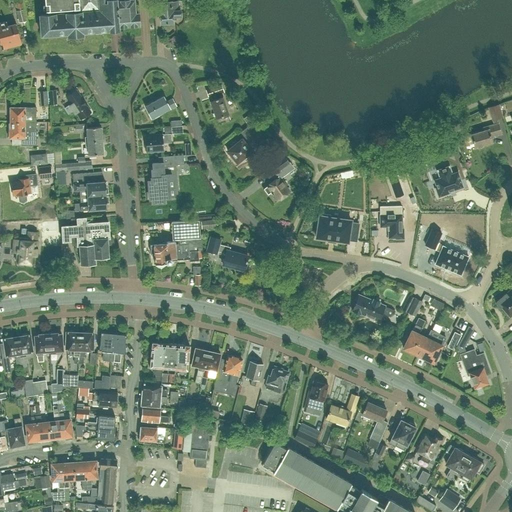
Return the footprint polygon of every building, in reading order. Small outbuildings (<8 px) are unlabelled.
[(40,15),(39,15),(41,35),(67,33),(67,36),(83,35),(82,32),(118,30),(118,26),(138,25),(138,13),(134,14),(133,0),(123,0),(116,1),(115,0),(98,0),(99,10),(79,12),(78,0),(44,0),(46,15),(40,15)] [(170,2),(160,2),(161,13),(159,13),(160,23),(165,23),(167,23),(172,22),(172,20),(175,20),(175,17),(180,16),(180,11),(179,11),(179,8),(177,8),(177,2),(170,2)] [(25,21),(23,9),(16,11),(19,23),(25,21)] [(14,24),(13,20),(6,22),(5,21),(0,22),(0,43),(1,49),(21,44),(15,23),(14,24)] [(223,92),(221,85),(205,90),(208,98),(212,96),(213,99),(209,101),(215,118),(228,114),(221,96),(219,97),(218,94),(223,92)] [(48,105),(47,91),(39,92),(40,106),(48,105)] [(80,99),(75,91),(66,96),(71,103),(64,108),(67,113),(72,111),(74,114),(77,112),(81,119),(90,113),(85,106),(86,105),(81,98),(80,99)] [(166,101),(163,96),(144,107),(151,118),(157,115),(157,116),(158,115),(158,114),(169,108),(169,109),(175,106),(171,99),(166,102),(166,101)] [(502,117),(498,105),(488,108),(492,120),(493,124),(483,127),(484,130),(470,134),(470,135),(464,136),(463,141),(465,145),(473,143),(474,147),(476,147),(477,148),(481,146),(482,145),(491,142),(490,137),(500,134),(497,123),(496,119),(502,117)] [(9,122),(35,122),(35,113),(35,107),(26,107),(9,107),(9,122)] [(35,122),(9,122),(8,122),(8,138),(17,138),(17,139),(21,139),(21,145),(35,145),(35,122)] [(256,136),(248,126),(237,134),(241,139),(227,151),(231,155),(230,156),(236,163),(244,156),(246,158),(252,153),(246,144),(256,136)] [(86,128),(87,141),(101,140),(101,133),(101,129),(100,129),(100,127),(86,128)] [(182,134),(181,127),(164,128),(164,135),(162,135),(144,136),(145,144),(144,144),(144,150),(146,150),(146,151),(156,151),(156,152),(160,152),(160,150),(163,150),(162,143),(170,142),(170,134),(182,134)] [(101,140),(87,141),(88,155),(88,157),(96,156),(95,154),(102,154),(102,151),(103,151),(102,147),(101,140)] [(63,152),(49,153),(50,163),(64,162),(63,152)] [(46,164),(45,155),(30,156),(31,165),(46,164)] [(183,164),(183,155),(158,157),(158,163),(152,163),(152,169),(151,170),(152,181),(148,181),(149,199),(153,199),(153,203),(163,202),(163,198),(168,198),(167,180),(171,180),(171,174),(164,174),(163,166),(183,164)] [(267,186),(263,189),(267,194),(270,192),(272,194),(277,200),(288,192),(283,185),(284,184),(279,176),(279,177),(276,172),(289,163),(284,155),(267,167),(270,173),(268,174),(273,181),(266,186),(267,186)] [(84,162),(84,157),(77,158),(77,162),(55,164),(55,172),(91,168),(90,161),(84,162)] [(51,177),(50,166),(38,168),(39,179),(51,177)] [(440,178),(434,180),(437,187),(435,187),(438,197),(449,193),(449,191),(462,186),(457,172),(451,174),(449,167),(437,171),(440,178)] [(69,176),(69,171),(55,172),(56,180),(63,179),(63,177),(69,176)] [(79,190),(79,197),(105,195),(104,181),(101,181),(100,172),(101,172),(72,174),(73,191),(79,190)] [(36,184),(35,175),(26,176),(26,179),(19,180),(19,181),(11,181),(12,195),(18,194),(19,201),(22,202),(26,200),(25,194),(31,194),(30,185),(36,184)] [(397,176),(389,179),(395,197),(403,195),(397,176)] [(59,219),(72,218),(78,218),(78,210),(88,210),(106,208),(105,195),(79,197),(80,203),(74,204),(75,210),(59,211),(59,219)] [(403,210),(381,211),(382,232),(390,232),(390,243),(397,243),(405,243),(405,235),(404,235),(403,210)] [(322,213),(322,216),(320,216),(321,216),(319,216),(319,217),(316,236),(316,237),(317,237),(328,239),(327,242),(335,243),(336,240),(346,241),(346,242),(348,242),(348,240),(348,239),(356,241),(358,224),(350,223),(350,222),(351,222),(351,220),(349,220),(328,217),(329,214),(322,213)] [(78,218),(72,218),(72,221),(71,221),(71,225),(61,226),(62,241),(70,241),(70,236),(76,235),(77,245),(75,245),(75,252),(78,254),(79,254),(80,264),(94,263),(94,257),(108,256),(107,245),(112,244),(112,232),(108,232),(108,221),(85,223),(85,217),(78,218)] [(150,254),(154,254),(197,250),(202,250),(201,236),(199,236),(198,220),(171,222),(172,236),(178,236),(178,239),(187,238),(187,243),(174,244),(174,241),(166,242),(166,244),(149,245),(150,254)] [(217,228),(216,220),(199,221),(199,229),(217,228)] [(59,221),(43,222),(43,231),(50,231),(50,239),(60,238),(59,221)] [(432,228),(425,245),(434,249),(441,233),(432,228)] [(36,232),(28,232),(27,240),(17,240),(13,240),(12,252),(16,252),(15,262),(17,262),(19,263),(22,263),(24,262),(34,263),(34,255),(36,256),(36,254),(37,254),(37,250),(36,250),(36,248),(37,241),(36,241),(36,232)] [(211,237),(210,237),(206,251),(207,251),(215,253),(216,253),(216,251),(225,253),(222,265),(223,265),(242,270),(243,270),(245,262),(246,262),(246,260),(247,255),(246,255),(229,250),(230,247),(229,247),(218,244),(220,239),(219,239),(211,237)] [(442,246),(435,264),(460,275),(468,257),(442,246)] [(198,260),(197,250),(154,254),(154,264),(157,264),(158,265),(158,266),(159,266),(160,266),(161,266),(162,266),(163,265),(163,264),(164,264),(164,263),(176,262),(176,260),(189,259),(189,261),(198,260)] [(155,272),(147,272),(147,281),(155,281),(155,272)] [(511,290),(511,289),(506,294),(505,294),(495,302),(499,307),(501,305),(509,316),(511,313),(511,290)] [(371,301),(358,295),(352,310),(360,314),(361,313),(378,320),(381,313),(389,317),(392,310),(378,304),(379,301),(372,299),(371,301)] [(408,313),(416,298),(409,295),(402,310),(408,313)] [(422,301),(416,298),(408,313),(415,316),(422,301)] [(416,355),(418,355),(426,338),(418,334),(424,321),(418,318),(411,331),(403,348),(411,352),(412,353),(415,355),(416,355)] [(430,329),(426,338),(423,344),(418,355),(419,356),(420,357),(423,359),(424,358),(433,363),(441,345),(445,337),(430,329)] [(74,363),(78,363),(80,333),(75,333),(75,332),(74,332),(73,331),(69,331),(68,332),(67,332),(66,349),(73,349),(73,355),(74,355),(74,363)] [(80,333),(78,363),(82,363),(83,356),(84,356),(84,350),(91,350),(92,333),(91,333),(91,331),(84,331),(84,333),(83,333),(80,333)] [(455,331),(447,347),(454,350),(462,335),(455,331)] [(42,351),(49,351),(47,332),(42,333),(40,334),(38,335),(38,336),(36,336),(36,335),(34,335),(35,347),(36,347),(36,355),(37,355),(37,359),(37,361),(43,361),(42,351)] [(53,332),(47,332),(49,351),(55,351),(56,354),(62,353),(61,345),(62,345),(61,333),(59,333),(59,334),(57,334),(56,333),(55,333),(53,332)] [(102,360),(110,361),(113,334),(111,334),(111,335),(109,334),(109,333),(100,332),(99,351),(103,351),(102,360)] [(16,338),(19,356),(25,356),(24,353),(31,352),(28,335),(26,334),(22,334),(21,336),(20,336),(20,337),(16,338)] [(113,334),(110,361),(119,362),(120,353),(124,353),(125,344),(124,344),(125,339),(125,334),(116,334),(116,335),(114,335),(114,334),(113,334)] [(469,337),(463,334),(456,346),(459,354),(467,376),(469,375),(473,388),(475,388),(475,389),(481,387),(481,386),(488,383),(485,375),(490,373),(483,352),(476,355),(473,349),(465,352),(463,347),(469,337)] [(21,366),(20,359),(19,356),(16,338),(12,338),(12,337),(11,338),(11,336),(4,337),(5,339),(4,339),(6,352),(0,353),(4,373),(11,371),(8,355),(13,355),(14,357),(15,357),(17,368),(21,367),(21,366)] [(161,373),(162,368),(164,343),(151,342),(149,367),(154,367),(154,372),(155,376),(155,381),(161,381),(161,373)] [(162,368),(174,369),(176,344),(164,343),(162,368)] [(189,345),(176,344),(174,369),(187,370),(189,345)] [(196,381),(200,382),(208,351),(203,350),(203,349),(195,347),(195,348),(191,365),(198,367),(197,369),(198,370),(196,381)] [(200,382),(204,383),(206,377),(208,369),(216,371),(219,354),(219,353),(211,351),(208,351),(200,382)] [(215,379),(213,389),(223,392),(224,386),(227,383),(234,384),(237,374),(239,366),(240,367),(241,364),(240,363),(241,359),(239,358),(236,357),(236,358),(234,357),(233,356),(230,355),(229,356),(227,355),(226,360),(221,358),(215,379)] [(255,362),(252,361),(251,362),(249,361),(245,376),(251,378),(250,385),(254,386),(256,381),(258,382),(262,364),(261,363),(258,362),(257,363),(256,363),(255,362)] [(267,383),(265,388),(273,390),(272,390),(278,392),(282,380),(285,381),(288,372),(281,370),(282,369),(273,367),(270,376),(269,375),(266,382),(267,383)] [(109,377),(108,389),(108,387),(119,388),(120,376),(109,375),(109,377)] [(94,388),(108,389),(109,377),(101,376),(101,381),(95,381),(94,388)] [(38,381),(40,394),(51,392),(49,385),(46,386),(45,380),(38,381)] [(92,381),(77,380),(76,388),(92,389),(92,381)] [(328,384),(313,380),(311,391),(309,391),(307,396),(305,405),(311,406),(312,403),(321,405),(320,410),(323,401),(328,384)] [(34,395),(40,394),(38,381),(31,382),(34,395)] [(144,382),(143,382),(143,383),(142,393),(166,395),(167,390),(160,389),(160,383),(144,382)] [(105,391),(99,390),(99,393),(93,392),(92,406),(107,407),(107,406),(115,406),(115,403),(117,403),(117,397),(116,397),(116,394),(118,394),(118,393),(116,393),(105,392),(105,391)] [(141,406),(142,406),(158,407),(159,401),(166,402),(166,397),(142,394),(141,406)] [(358,396),(351,394),(345,410),(330,404),(325,419),(327,419),(327,421),(332,423),(333,421),(345,426),(348,418),(350,419),(358,396)] [(197,401),(186,399),(184,409),(195,411),(197,401)] [(209,403),(199,401),(196,410),(206,413),(209,403)] [(369,438),(378,442),(387,422),(386,422),(386,424),(380,422),(386,410),(367,402),(364,409),(363,409),(362,411),(363,411),(362,414),(377,420),(369,438)] [(83,404),(76,403),(75,418),(88,418),(89,407),(83,406),(83,404)] [(266,405),(258,403),(254,419),(261,421),(266,405)] [(57,437),(61,436),(57,404),(57,406),(52,406),(54,421),(48,422),(50,438),(55,438),(57,437)] [(61,404),(57,404),(61,436),(64,436),(66,437),(71,436),(69,419),(63,420),(61,404)] [(159,407),(158,407),(142,406),(142,408),(140,408),(140,412),(141,412),(141,421),(158,422),(158,421),(168,422),(169,416),(158,415),(159,407)] [(208,408),(206,416),(216,418),(218,410),(208,408)] [(224,408),(218,414),(224,420),(230,415),(224,408)] [(253,411),(243,409),(239,423),(250,425),(253,411)] [(34,410),(34,412),(38,439),(41,438),(43,439),(48,439),(46,422),(40,423),(39,412),(38,412),(38,410),(34,410)] [(34,439),(38,439),(34,412),(30,413),(31,424),(25,425),(27,441),(33,440),(34,439)] [(87,421),(86,426),(114,428),(114,424),(114,422),(114,420),(114,418),(114,416),(98,415),(97,422),(87,421)] [(173,429),(182,429),(183,417),(177,417),(176,421),(174,420),(173,429)] [(22,433),(20,418),(14,419),(15,426),(15,427),(7,429),(10,446),(11,446),(13,447),(16,447),(18,445),(19,445),(19,444),(23,443),(23,444),(24,444),(22,433)] [(406,423),(400,420),(397,425),(394,424),(392,429),(394,430),(393,432),(391,438),(389,442),(397,447),(397,448),(404,451),(406,446),(406,445),(415,427),(414,427),(414,426),(413,424),(410,423),(408,423),(408,424),(407,423),(406,423)] [(209,423),(192,421),(188,458),(195,459),(194,467),(205,468),(209,423)] [(114,428),(86,426),(75,425),(76,436),(81,437),(82,429),(86,430),(97,431),(96,438),(112,439),(113,437),(113,435),(113,433),(113,432),(114,428)] [(139,430),(138,434),(156,436),(156,428),(140,426),(140,429),(139,430)] [(182,429),(173,429),(172,441),(181,441),(182,429)] [(298,430),(294,438),(312,447),(319,433),(313,430),(310,436),(298,430)] [(156,436),(138,434),(138,436),(139,436),(139,442),(145,442),(146,440),(150,441),(150,442),(162,443),(162,436),(156,436)] [(433,438),(424,434),(415,451),(422,454),(420,459),(427,463),(430,458),(433,460),(438,451),(435,449),(441,439),(434,435),(433,438)] [(338,506),(343,510),(347,511),(410,511),(387,498),(387,499),(379,494),(376,499),(380,501),(379,502),(374,500),(376,498),(360,489),(359,491),(350,485),(351,483),(287,447),(285,449),(274,442),(268,454),(263,462),(261,466),(272,472),(272,473),(336,509),(338,506)] [(374,452),(381,455),(385,446),(378,442),(378,443),(379,443),(375,452),(374,451),(374,452)] [(451,482),(455,476),(458,471),(467,455),(467,454),(467,453),(466,455),(462,452),(463,451),(457,448),(455,448),(450,445),(446,451),(451,454),(445,464),(454,468),(447,480),(451,482)] [(342,450),(332,447),(329,456),(339,459),(342,450)] [(467,455),(458,471),(463,474),(461,478),(467,482),(474,471),(478,473),(483,464),(478,461),(478,459),(472,456),(471,457),(467,455)] [(116,460),(100,458),(97,495),(101,495),(101,502),(112,503),(112,501),(113,501),(113,500),(113,499),(113,495),(113,493),(113,492),(115,469),(116,460)] [(88,462),(85,463),(86,489),(87,494),(91,493),(90,478),(96,477),(95,461),(90,461),(88,462)] [(65,464),(62,464),(63,491),(68,491),(67,479),(73,479),(72,462),(67,463),(65,464)] [(82,490),(86,489),(85,463),(81,463),(79,462),(74,462),(75,479),(81,478),(82,490)] [(59,491),(63,491),(62,464),(58,464),(56,463),(51,464),(52,481),(58,480),(59,491)] [(0,482),(14,480),(12,473),(0,475),(0,482)] [(50,486),(48,475),(39,476),(40,478),(34,479),(35,488),(50,486)] [(14,480),(0,482),(0,493),(3,493),(2,489),(18,486),(17,480),(14,480)] [(460,498),(447,488),(438,501),(451,510),(460,498)] [(417,495),(414,501),(431,511),(434,505),(417,495)] [(3,503),(2,496),(0,496),(0,510),(4,510),(4,511),(7,511),(24,509),(23,502),(17,503),(16,501),(3,503)]
